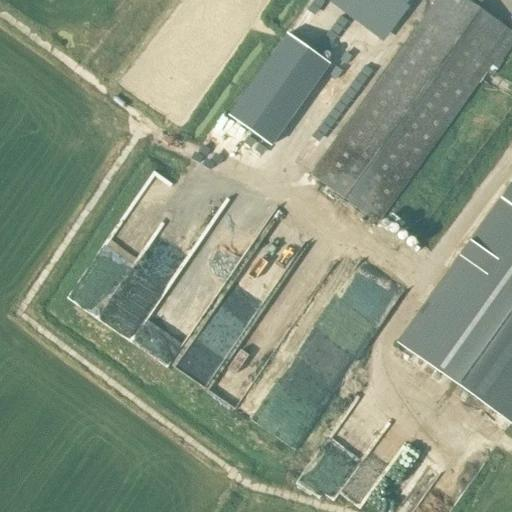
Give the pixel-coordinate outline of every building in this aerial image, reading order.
[(511,31),(468,0),(425,0),(415,15),(414,33),(311,177),(378,226),(481,83),(494,66),(511,39),(511,31)] [(417,5),(409,0),(333,0),(390,42),(417,5)] [(511,39),(494,66),(499,69),(511,51),(511,39)] [(494,66),(481,83),(489,88),(501,70),(499,69),(494,66)] [(271,147),(286,126),(243,94),(227,116),(271,147)] [(226,286),(279,209),(255,193),(202,270),(226,286)] [(511,423),(511,207),(503,201),(400,345),(511,424),(511,423)] [(256,238),(185,371),(247,405),(302,304),(297,301),(306,285),(281,271),(290,256),(256,238)] [(373,312),(395,278),(365,258),(342,291),(373,312)] [(346,353),(358,361),(373,338),(366,333),(374,322),(340,299),(329,315),(344,325),(349,317),(357,322),(351,331),(358,336),(346,353)] [(361,425),(316,484),(338,501),(383,441),(361,425)] [(394,506),(418,467),(388,448),(364,487),(394,506)]
